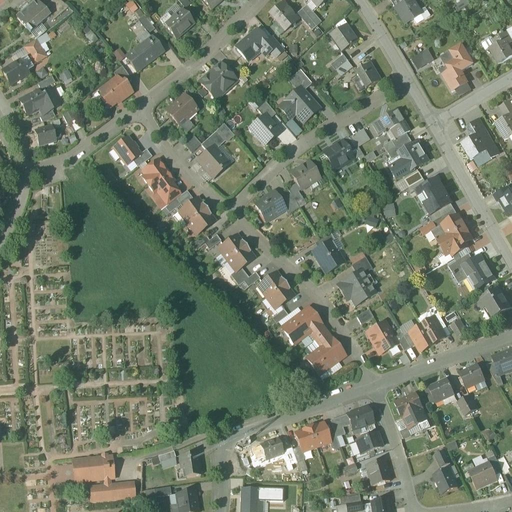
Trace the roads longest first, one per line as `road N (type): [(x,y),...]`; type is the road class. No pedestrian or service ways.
road 1 (residential): [(214,511),(221,457),(235,434),(374,387)]
road 2 (residential): [(231,215),(311,292),(374,387)]
road 3 (residential): [(231,215),(301,146),(407,82)]
road 4 (residential): [(137,110),(260,0)]
road 5 (residential): [(511,262),(432,125)]
road 6 (residential): [(374,387),(511,338)]
road 7 (residential): [(137,110),(177,167),(231,215)]
road 8 (residential): [(374,387),(418,511)]
road 9 (residential): [(24,175),(72,157),(137,110)]
